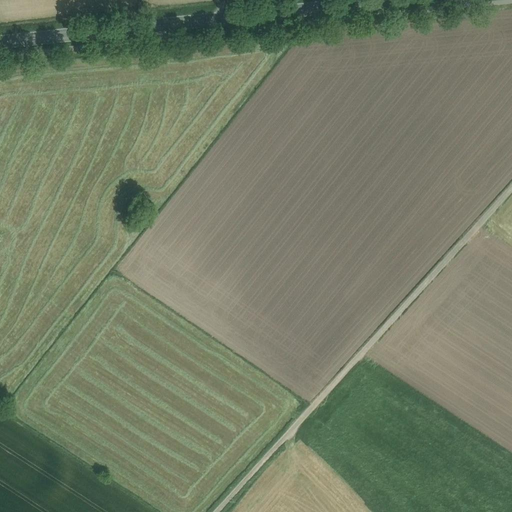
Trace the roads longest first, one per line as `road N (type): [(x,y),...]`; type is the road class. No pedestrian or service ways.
road 1 (track): [(218,511),(511,188)]
road 2 (secondary): [(414,0),(0,43)]
